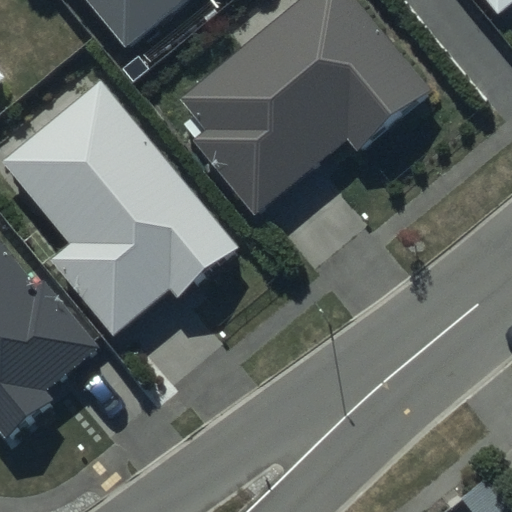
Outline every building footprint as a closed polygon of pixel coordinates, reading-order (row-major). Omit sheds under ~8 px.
[(89,0),(129,49),(189,0),(89,0)] [(431,90),(355,0),(309,0),(193,97),(217,127),(203,138),(260,206),(351,132),(363,146),(431,90)] [(511,0),(488,0),(501,16),(511,6),(511,0)] [(0,84),(9,77),(0,66),(0,84)] [(243,250),(106,81),(7,162),(76,247),(57,262),(118,336),(175,290),(183,299),(243,250)] [(37,291),(0,245),(0,421),(8,431),(51,397),(43,388),(96,345),(46,283),(37,291)]
